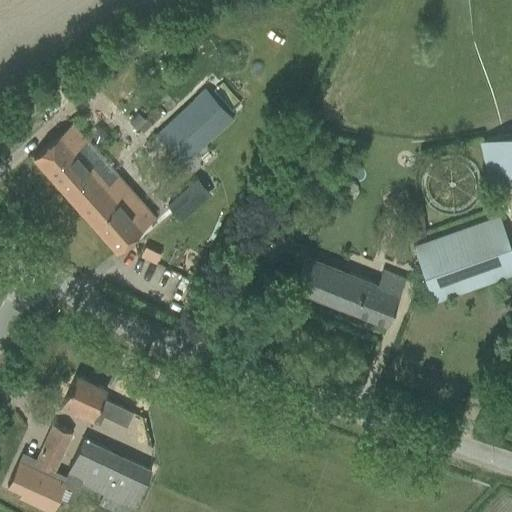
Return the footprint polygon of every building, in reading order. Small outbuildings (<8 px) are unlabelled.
[(112,59),(103,66),(109,73),(117,65),(112,59)] [(156,135),(181,163),(231,117),(205,89),(156,135)] [(137,113),(129,121),(136,129),(145,120),(137,113)] [(114,193),(72,145),(83,135),(71,122),(32,156),(116,251),(154,217),(125,183),(114,193)] [(511,131),(478,139),(487,177),(511,170),(511,131)] [(186,189),(166,206),(175,216),(195,199),(186,189)] [(417,208),(413,197),(410,199),(406,189),(389,196),(397,216),(417,208)] [(413,247),(432,301),(511,273),(511,254),(499,216),(413,247)] [(291,287),(386,324),(393,306),(404,276),(381,267),(376,280),(304,253),(291,287)] [(59,408),(74,415),(75,412),(99,423),(103,414),(126,424),(132,410),(109,400),(102,396),(106,388),(75,374),(59,408)] [(65,480),(52,474),(71,432),(52,423),(33,465),(18,458),(6,484),(37,498),(34,503),(51,511),(65,480)] [(83,437),(65,475),(132,507),(150,468),(83,437)]
